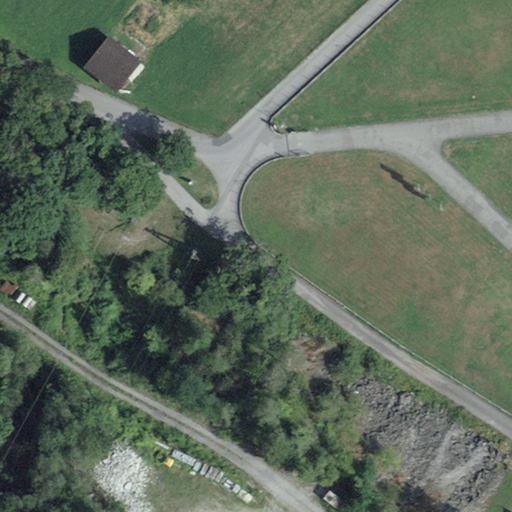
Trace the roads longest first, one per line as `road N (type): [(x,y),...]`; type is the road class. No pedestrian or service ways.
road 1 (unclassified): [(0,43),(101,102),(230,151),(388,0)]
road 2 (track): [(230,151),(223,235),(511,424)]
road 3 (track): [(0,316),(94,380),(256,466),(312,511)]
road 4 (track): [(223,235),(131,144),(101,102)]
